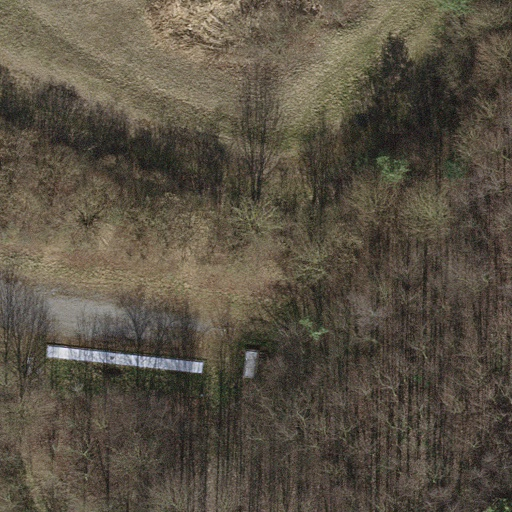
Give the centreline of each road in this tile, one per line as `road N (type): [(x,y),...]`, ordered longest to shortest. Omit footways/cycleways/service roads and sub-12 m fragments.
road 1 (track): [(0,71),(205,159),(263,169),(328,157),(378,116),(436,38)]
road 2 (track): [(0,310),(207,331)]
